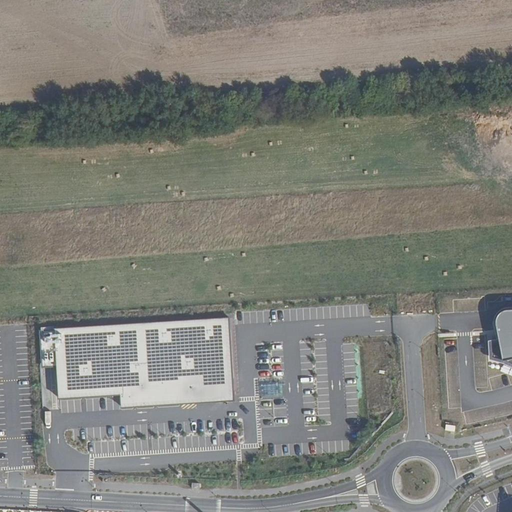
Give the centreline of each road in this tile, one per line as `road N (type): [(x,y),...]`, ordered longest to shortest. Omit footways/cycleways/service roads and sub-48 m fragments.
road 1 (tertiary): [(317,499),(258,508),(132,502)]
road 2 (tertiary): [(132,502),(0,496)]
